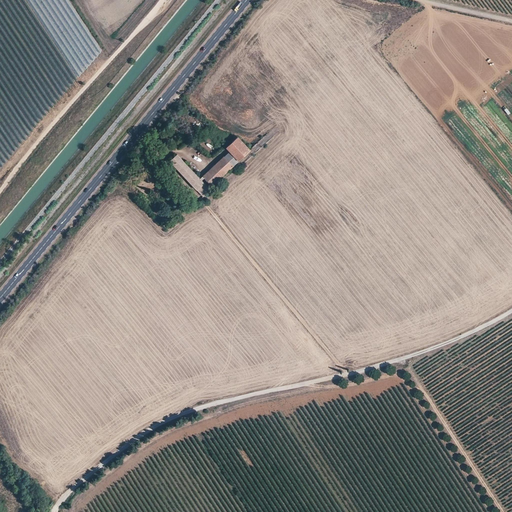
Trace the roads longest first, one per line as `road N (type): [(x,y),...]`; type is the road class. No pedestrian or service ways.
road 1 (unclassified): [(511,310),(402,358),(213,404),(156,426),(53,511)]
road 2 (secondary): [(0,294),(244,0)]
road 3 (track): [(164,0),(0,190)]
road 4 (track): [(348,373),(203,201)]
road 5 (track): [(502,511),(402,358)]
